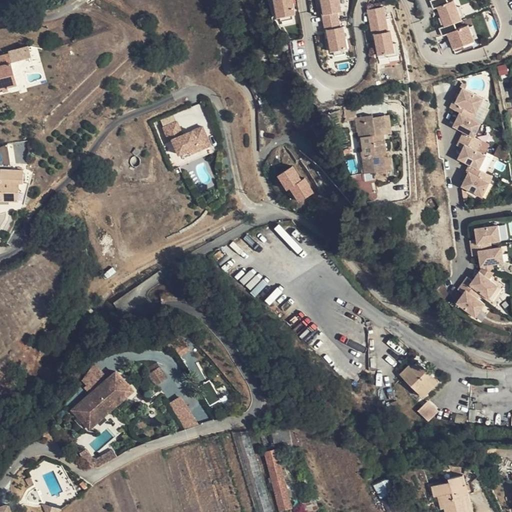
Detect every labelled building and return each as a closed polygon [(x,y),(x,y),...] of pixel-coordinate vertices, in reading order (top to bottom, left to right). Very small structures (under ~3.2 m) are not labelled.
[(295,0),(275,0),(279,17),(298,12),(295,0)] [(349,47),(341,0),(321,0),(330,50),(349,47)] [(371,11),(381,8),(377,0),(370,0),(367,1),(371,11)] [(444,27),(464,20),(456,0),(453,0),(436,6),(444,27)] [(454,49),(477,42),(471,24),(448,32),(454,49)] [(10,54),(0,56),(0,89),(19,85),(10,54)] [(483,94),(462,83),(459,90),(462,91),(460,95),(457,94),(456,98),(453,96),(450,103),(459,107),(473,114),(483,94)] [(473,114),(459,107),(456,114),(460,115),(458,120),(462,122),(460,125),(463,127),(460,134),(479,143),(482,136),(474,132),(481,118),(473,114)] [(460,115),(456,114),(453,121),(460,125),(462,122),(458,120),(460,115)] [(388,115),(382,116),(386,133),(391,133),(388,115)] [(383,135),(386,133),(382,116),(372,117),(371,116),(354,119),(357,138),(360,138),(362,152),(360,152),(364,173),(390,169),(388,151),(386,151),(383,135)] [(173,140),(180,157),(213,144),(205,124),(185,132),(179,119),(163,126),(169,141),(173,140)] [(460,134),(457,140),(463,144),(466,145),(465,149),(461,147),(457,155),(469,161),(479,165),(486,150),(477,146),(479,143),(460,134)] [(280,186),(292,180),(282,161),(269,168),(280,186)] [(479,165),(469,161),(466,165),(469,167),(467,171),(471,173),(469,176),(465,174),(462,181),(483,192),(493,172),(479,165)] [(19,183),(0,182),(0,201),(19,201),(19,183)] [(1,222),(2,220),(0,219),(0,231),(7,234),(10,226),(1,222)] [(497,223),(475,227),(476,234),(479,233),(480,237),(476,238),(470,239),(471,246),(491,243),(491,240),(500,239),(497,223)] [(22,240),(21,235),(15,232),(7,244),(16,249),(22,240)] [(491,243),(471,246),(472,254),(479,253),(482,252),(483,256),(479,257),(481,266),(493,269),(493,262),(503,260),(501,245),(492,246),(491,243)] [(493,269),(481,266),(474,275),(478,277),(475,281),(472,278),(466,274),(462,281),(479,293),(481,290),(489,296),(498,282),(489,276),(493,269)] [(479,293),(462,281),(458,287),(463,291),(467,293),(464,297),(461,294),(456,300),(476,314),(485,301),(477,295),(479,293)] [(414,363),(404,373),(423,392),(437,378),(433,374),(435,372),(420,357),(414,363)] [(410,359),(400,369),(404,373),(414,363),(410,359)] [(80,378),(91,391),(109,375),(99,362),(80,378)] [(161,366),(149,375),(151,378),(163,369),(161,366)] [(163,369),(151,378),(161,391),(173,381),(163,369)] [(120,374),(79,409),(94,426),(120,403),(123,407),(138,394),(120,374)] [(428,396),(418,406),(429,416),(438,406),(428,396)] [(185,402),(175,408),(190,433),(202,429),(185,402)] [(79,409),(76,412),(93,432),(123,407),(120,403),(94,426),(79,409)] [(274,511),(255,431),(168,450),(183,511),(274,511)] [(290,435),(274,439),(276,448),(293,444),(290,435)] [(277,450),(267,452),(281,510),(291,507),(277,450)] [(89,451),(82,456),(91,470),(100,472),(121,461),(116,453),(98,463),(96,462),(89,451)] [(31,473),(26,475),(29,482),(34,479),(31,473)] [(450,482),(436,485),(438,495),(444,494),(448,511),(467,511),(461,487),(466,485),(464,475),(449,478),(450,482)] [(376,484),(381,496),(395,491),(389,478),(376,484)] [(471,511),(466,485),(461,487),(467,511),(471,511)] [(314,494),(301,498),(304,511),(313,511),(318,511),(314,494)] [(53,511),(61,507),(44,502),(48,511),(53,511)]
